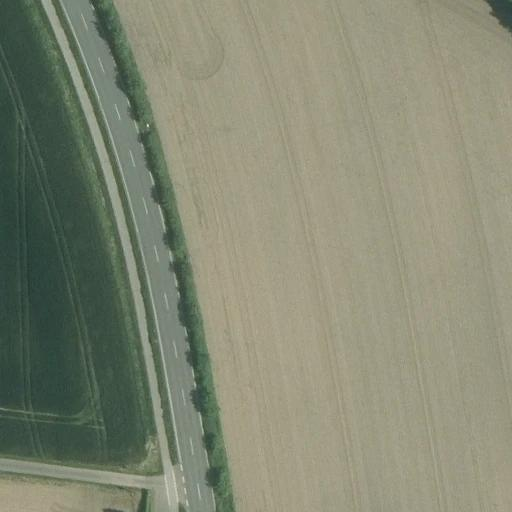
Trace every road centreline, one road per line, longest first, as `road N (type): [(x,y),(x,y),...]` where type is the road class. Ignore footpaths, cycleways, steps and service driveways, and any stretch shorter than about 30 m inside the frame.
road 1 (secondary): [(197,489),(162,254),(120,104),(77,0)]
road 2 (residential): [(0,467),(197,489)]
